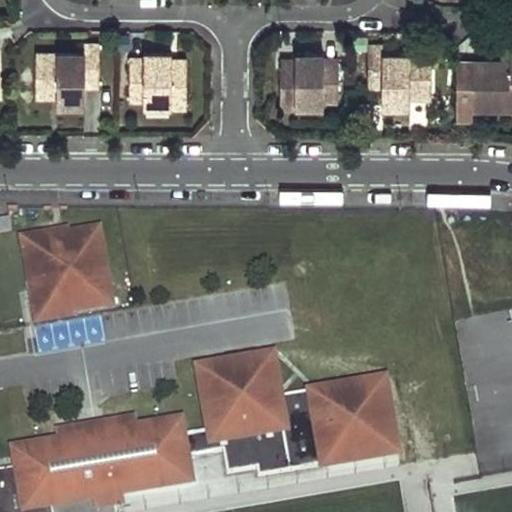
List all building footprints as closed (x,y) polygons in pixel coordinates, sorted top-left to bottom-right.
[(57,61),(36,61),(36,94),(53,94),(53,91),(57,91),(57,103),(86,103),(86,84),(100,84),(100,43),(85,43),(85,52),(57,52),(57,61)] [(369,44),(368,85),(383,85),(383,104),(411,104),(411,92),(415,92),(415,96),(432,96),(432,62),(411,62),(411,53),(384,53),(384,44),(369,44)] [(472,61),(472,109),(511,108),(511,45),(510,46),(510,62),(510,68),(503,68),(503,62),(472,61)] [(57,52),(36,52),(36,61),(57,61),(57,52)] [(130,61),(130,102),(144,102),(144,104),(172,104),(172,97),(187,97),(187,63),(172,63),(173,58),(173,52),(144,52),(144,57),(144,61),(130,61)] [(324,99),(338,99),(338,62),(324,62),(324,58),(324,53),(296,53),(296,59),(296,63),(281,63),(281,97),(296,97),(296,104),(324,104),(324,99)] [(432,53),(411,53),(411,62),(432,62),(432,53)] [(172,104),(172,106),(187,106),(187,97),(172,97),(172,104)] [(281,97),(280,106),(296,106),(296,104),(296,97),(281,97)] [(54,114),(55,100),(32,100),(32,114),(54,114)] [(9,219),(0,221),(0,233),(12,231),(9,219)] [(57,238),(24,244),(32,291),(39,289),(44,317),(111,305),(98,231),(65,237),(65,241),(58,243),(57,238)] [(395,452),(382,380),(311,392),(311,391),(277,396),(271,356),(198,369),(209,432),(182,438),(185,458),(223,451),(227,474),(256,469),(258,476),(395,452)] [(131,417),(59,429),(60,439),(85,434),(86,441),(109,437),(108,430),(132,426),(131,417)] [(0,471),(0,511),(52,511),(51,505),(92,498),(102,496),(101,490),(111,489),(112,495),(123,493),(189,481),(185,458),(182,438),(179,423),(133,431),(132,426),(108,430),(109,437),(86,441),(85,434),(60,439),(61,443),(15,451),(18,469),(0,471)] [(92,498),(94,511),(125,506),(123,493),(112,495),(111,489),(101,490),(102,496),(92,498)]
